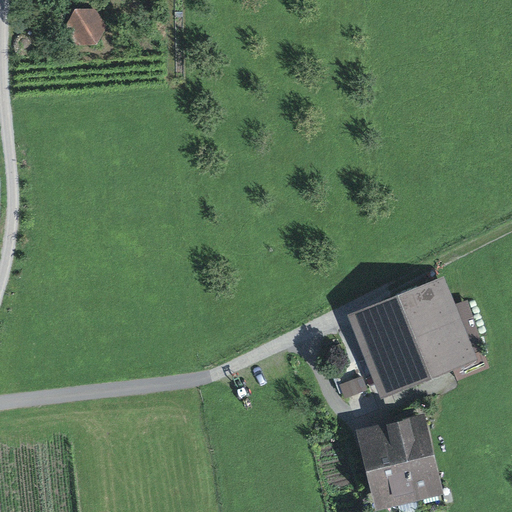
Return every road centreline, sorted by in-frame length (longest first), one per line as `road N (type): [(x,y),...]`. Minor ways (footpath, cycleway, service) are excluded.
road 1 (track): [(0,282),(12,198),(6,0)]
road 2 (track): [(386,288),(511,228)]
